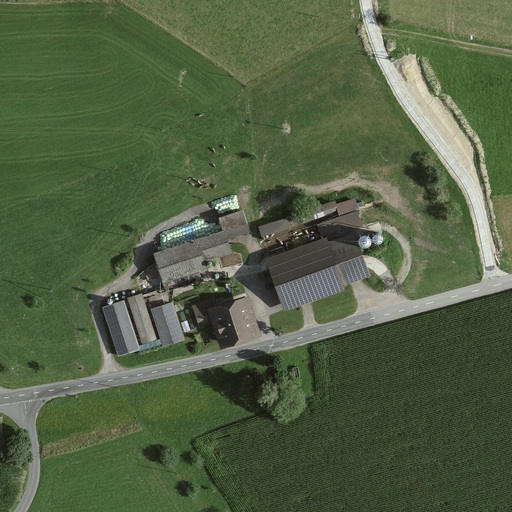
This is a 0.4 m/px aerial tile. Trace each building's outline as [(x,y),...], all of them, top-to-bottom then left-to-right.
[(322,244),(266,263),(283,310),(340,291),(337,283),(362,274),(348,234),(362,229),(352,202),(336,208),(333,201),(287,218),(290,227),(336,212),(338,219),(316,226),(322,244)] [(246,231),(240,212),(212,221),(219,241),(246,231)] [(205,241),(151,262),(159,281),(213,260),(205,241)] [(140,297),(126,302),(139,344),(154,340),(140,297)] [(244,298),(204,310),(216,349),(256,337),(244,298)] [(123,303),(100,310),(115,358),(137,351),(123,303)] [(172,305),(150,312),(161,346),(183,339),(172,305)]
